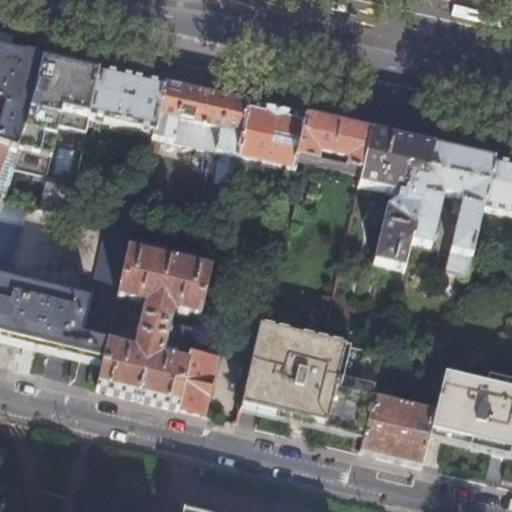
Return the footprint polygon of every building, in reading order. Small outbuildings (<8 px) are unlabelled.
[(0,111),(1,112),(0,116),(0,148),(15,154),(22,124),(38,61),(16,55),(0,51),(0,111)] [(15,154),(0,201),(0,202),(0,208),(19,213),(65,224),(88,123),(99,74),(57,65),(49,63),(33,127),(22,124),(15,154)] [(99,74),(88,123),(151,137),(162,89),(131,82),(99,74)] [(151,137),(150,142),(233,160),(245,108),(199,97),(162,89),(151,137)] [(274,114),(245,108),(233,160),(233,162),(291,175),(293,165),(303,121),(274,114)] [(322,125),(303,121),(293,165),(314,169),(316,161),(340,166),(338,175),(360,179),(370,136),(355,133),(337,129),(322,125)] [(417,147),(370,136),(360,179),(357,192),(402,201),(400,208),(395,207),(383,215),(370,269),(401,276),(407,247),(431,150),(417,147)] [(0,201),(15,154),(0,148),(0,201)] [(446,154),(431,150),(407,247),(429,252),(442,200),(454,203),(452,212),(458,213),(443,278),(463,283),(465,276),(480,215),(492,164),(477,161),(461,157),(446,154)] [(511,168),(492,164),(480,215),(511,222),(511,168)] [(0,208),(0,346),(27,353),(99,370),(104,349),(115,302),(125,256),(129,239),(135,211),(110,205),(88,302),(0,281),(0,278),(19,213),(0,208)] [(104,349),(99,370),(94,395),(137,406),(174,414),(185,368),(159,361),(162,348),(188,353),(193,335),(166,329),(169,314),(196,320),(207,274),(125,256),(115,302),(120,303),(143,308),(132,354),(110,350),(104,349)] [(115,302),(104,349),(110,350),(120,303),(115,302)] [(256,329),(238,409),(302,424),(362,438),(371,401),(381,360),(256,329)] [(185,368),(174,414),(199,420),(205,392),(212,363),(187,357),(185,368)] [(429,377),(423,404),(434,406),(440,380),(429,377)] [(434,406),(426,437),(486,451),(511,456),(511,397),(440,380),(434,406)] [(371,401),(362,438),(357,458),(387,466),(418,473),(419,468),(426,437),(434,406),(423,404),(421,413),(371,401)] [(120,476),(114,503),(140,509),(146,482),(120,476)]
